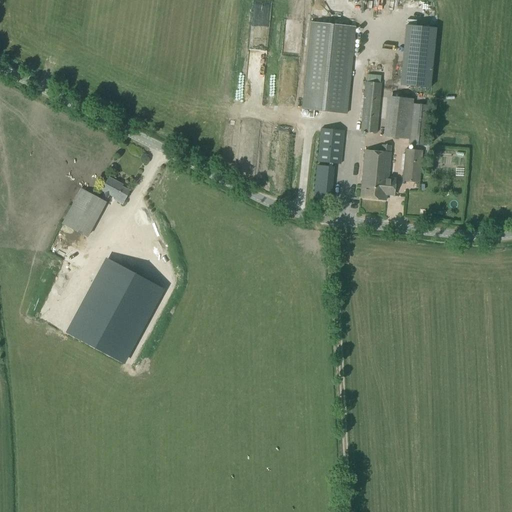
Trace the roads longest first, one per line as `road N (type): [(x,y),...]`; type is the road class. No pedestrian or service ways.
road 1 (unclassified): [(511,235),(300,215),(0,67)]
road 2 (track): [(344,511),(334,220)]
